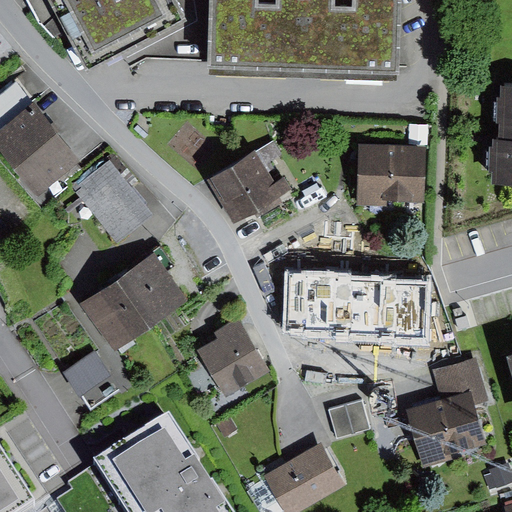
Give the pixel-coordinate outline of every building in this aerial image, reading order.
[(28,0),(40,21),(53,35),(68,27),(85,60),(187,11),(181,0),(28,0)] [(398,0),(210,0),(208,57),(397,64),(398,0)] [(511,75),(504,75),(502,127),(494,126),(493,170),(511,171),(511,75)] [(16,76),(0,89),(0,140),(40,189),(81,155),(16,76)] [(253,144),(207,172),(232,214),(287,181),(283,175),(275,179),(265,162),(282,152),(273,138),(257,147),(253,144)] [(425,142),(359,139),(356,202),(386,203),(386,192),(423,194),(425,142)] [(111,158),(73,189),(115,240),(153,209),(111,158)] [(130,265),(120,271),(152,318),(188,294),(156,247),(130,265)] [(120,271),(82,297),(114,344),(152,318),(120,271)] [(338,277),(289,276),(288,329),(337,330),(337,334),(383,334),(383,339),(425,340),(426,286),(382,285),(383,282),(338,281),(338,277)] [(217,333),(199,345),(227,393),(272,367),(240,313),(214,328),(217,333)] [(95,348),(64,365),(79,393),(110,376),(95,348)] [(440,402),(400,413),(415,465),(478,447),(468,410),(492,403),(476,354),(430,366),(440,402)] [(382,391),(368,394),(375,427),(390,424),(382,391)] [(362,399),(330,407),(337,434),(369,427),(362,399)] [(230,511),(170,415),(99,459),(131,511),(230,511)] [(230,415),(219,423),(226,434),(238,427),(230,415)] [(323,439),(267,473),(290,511),(347,479),(323,439)] [(0,511),(13,511),(34,499),(0,447),(0,511)] [(505,509),(495,511),(511,511),(511,497),(503,501),(505,509)]
